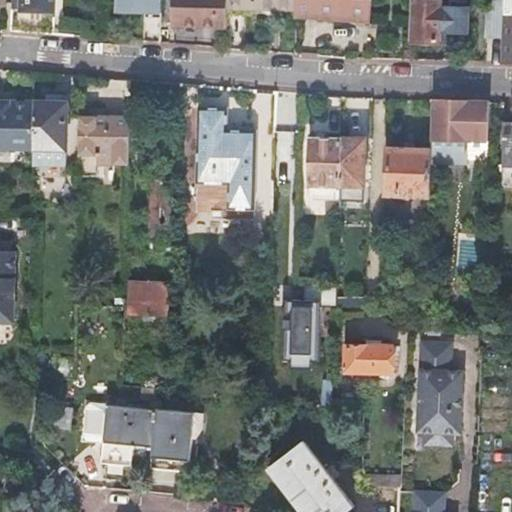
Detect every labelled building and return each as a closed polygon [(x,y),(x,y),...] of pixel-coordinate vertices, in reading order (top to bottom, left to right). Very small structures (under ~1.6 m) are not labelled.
[(21,0),(21,32),(54,35),(55,0),(21,0)] [(163,44),(162,0),(119,0),(119,10),(147,12),(145,42),(163,44)] [(227,11),(227,0),(170,0),(170,10),(176,10),(176,25),(228,27),(228,20),(227,11)] [(227,0),(227,11),(261,9),(261,13),(294,10),(294,0),(227,0)] [(294,0),(294,10),(294,16),(337,19),(338,10),(370,12),(370,0),(294,0)] [(411,0),(410,39),(439,40),(440,31),(448,31),(452,28),(453,10),(450,6),(441,6),(441,0),(411,0)] [(511,0),(505,0),(503,63),(511,63),(511,0)] [(227,11),(228,20),(262,18),(261,13),(261,9),(227,11)] [(369,21),(370,12),(338,10),(337,19),(369,21)] [(34,126),(35,102),(9,101),(9,104),(0,103),(0,148),(34,149),(34,126)] [(452,103),(433,101),(432,139),(489,141),(490,104),(452,103)] [(69,104),(35,102),(34,126),(34,149),(33,160),(33,162),(67,162),(69,104)] [(93,108),(93,116),(105,116),(105,109),(93,108)] [(78,116),(78,174),(99,174),(100,163),(130,163),(131,117),(105,116),(93,116),(78,116)] [(501,187),(511,187),(511,120),(503,120),(501,187)] [(197,181),(275,185),(276,137),(276,130),(198,128),(197,181)] [(341,186),(342,138),(309,136),(308,184),(341,186)] [(275,185),(275,189),(292,190),(294,138),(276,137),(275,185)] [(368,139),(342,138),(341,186),(340,201),(365,201),(368,139)] [(412,194),(429,194),(431,149),(387,147),(385,199),(411,200),(412,194)] [(153,178),(151,239),(171,240),(173,180),(153,178)] [(0,323),(13,323),(15,252),(0,252),(0,323)] [(166,269),(176,270),(176,254),(167,254),(166,269)] [(426,267),(425,294),(436,294),(437,286),(439,286),(439,268),(426,267)] [(131,281),(129,313),(167,314),(168,283),(131,281)] [(483,303),(482,327),(495,328),(495,304),(483,303)] [(436,312),(425,311),(424,326),(435,326),(436,312)] [(271,336),(271,361),(315,363),(315,338),(271,336)] [(346,370),(404,372),(405,355),(394,354),(394,346),(347,344),(346,370)] [(456,398),(462,396),(463,373),(449,373),(450,346),(419,345),(417,434),(426,434),(426,447),(452,448),(452,435),(461,435),(462,412),(455,411),(456,398)] [(75,381),(76,357),(57,356),(55,379),(75,381)] [(134,444),(154,446),(157,409),(109,404),(102,461),(132,464),(134,444)] [(154,446),(151,467),(191,472),(196,411),(157,407),(157,409),(154,446)] [(306,440),(272,467),(307,511),(347,511),(357,505),(306,440)] [(445,511),(446,496),(414,496),(414,511),(445,511)]
